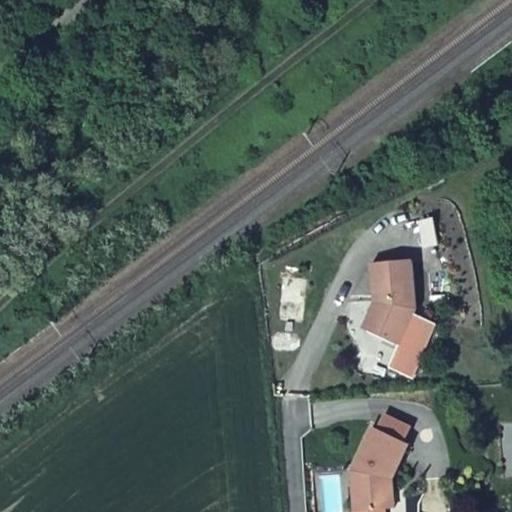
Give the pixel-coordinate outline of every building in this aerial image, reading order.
[(413,305),(409,257),(369,259),(372,298),(373,309),(364,327),(395,341),(413,305)] [(449,288),(425,289),(426,304),(450,303),(449,288)] [(359,324),(364,327),(373,309),(372,298),(359,324)] [(429,313),(413,305),(395,341),(388,355),(405,363),(429,313)] [(371,428),(401,443),(409,428),(379,412),(371,428)] [(371,428),(364,425),(342,471),(344,511),(346,511),(375,510),(379,510),(377,491),(383,480),(401,443),(371,428)]
